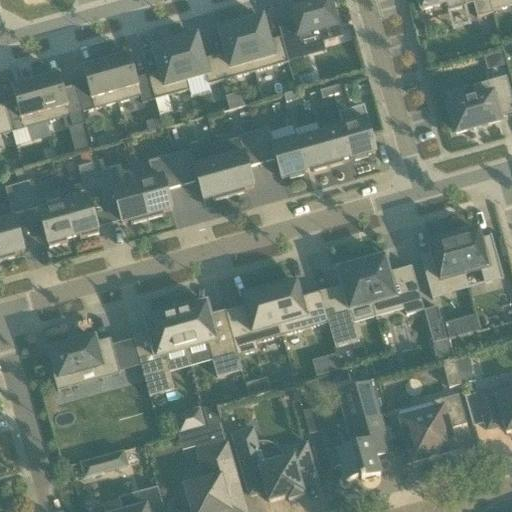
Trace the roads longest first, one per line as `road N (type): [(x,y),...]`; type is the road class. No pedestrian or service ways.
road 1 (residential): [(0,312),(419,193)]
road 2 (residential): [(419,193),(366,0)]
road 3 (residential): [(49,511),(0,324)]
road 4 (residential): [(0,37),(140,0)]
